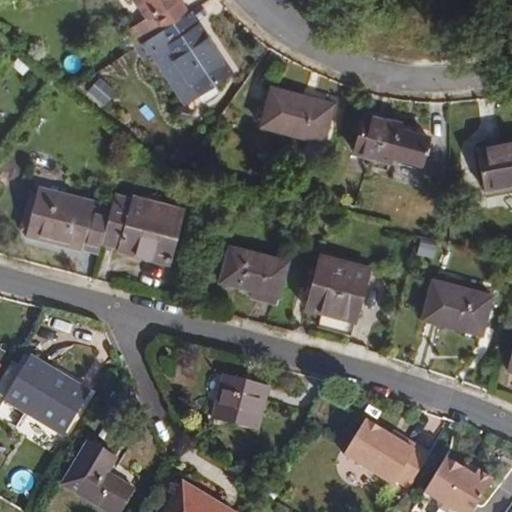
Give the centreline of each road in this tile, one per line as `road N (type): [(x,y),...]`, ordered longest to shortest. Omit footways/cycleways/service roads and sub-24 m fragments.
road 1 (residential): [(511,427),(407,384),(114,310)]
road 2 (residential): [(259,0),(296,41),(387,74),(431,81),(511,67)]
road 3 (residential): [(176,441),(114,310)]
